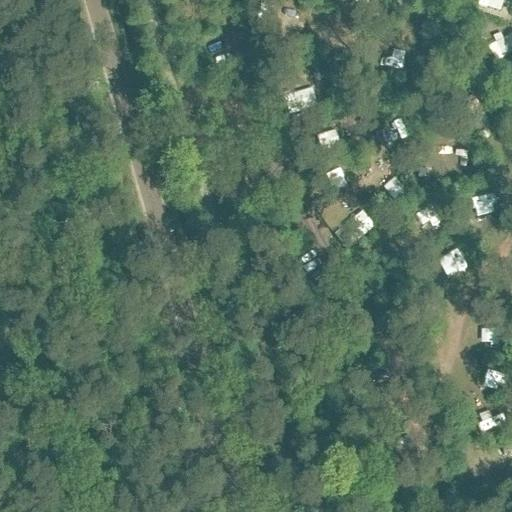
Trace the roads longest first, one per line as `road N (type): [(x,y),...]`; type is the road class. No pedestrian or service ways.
road 1 (tertiary): [(244,511),(94,0)]
road 2 (unknown): [(391,404),(259,0)]
